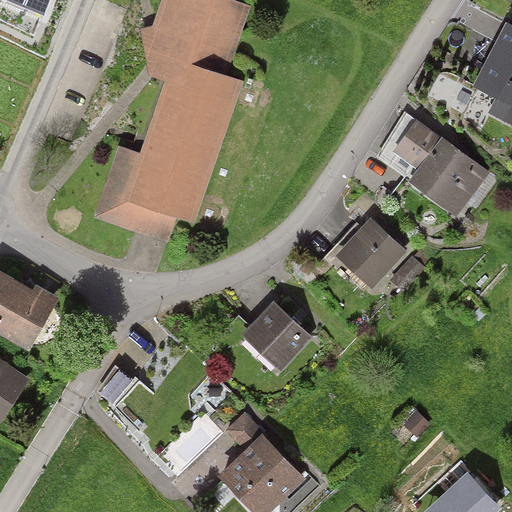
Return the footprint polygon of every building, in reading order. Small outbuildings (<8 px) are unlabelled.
[(49,0),(11,0),(44,13),(49,0)] [(119,151),(96,218),(166,242),(173,219),(192,226),(240,83),(223,78),(247,7),(227,0),(159,0),(150,29),(140,30),(146,75),(164,82),(138,158),(119,151)] [(511,23),(505,20),(471,88),(493,99),(485,113),(511,126),(511,23)] [(500,177),(414,118),(390,152),(415,169),(405,183),(456,218),(468,201),(478,208),(500,177)] [(405,246),(368,215),(332,258),(368,288),(405,246)] [(423,265),(412,255),(390,280),(401,290),(423,265)] [(35,290),(1,272),(0,273),(0,333),(31,351),(61,298),(38,285),(35,290)] [(269,301),(236,337),(276,374),(309,339),(269,301)] [(0,357),(0,422),(30,378),(0,357)] [(129,378),(113,366),(96,391),(111,402),(129,378)] [(430,423),(416,409),(402,425),(416,438),(430,423)] [(271,511),(307,478),(244,412),(227,429),(244,447),(213,477),(246,511),(271,511)] [(493,511),(499,507),(468,474),(427,511),(493,511)]
